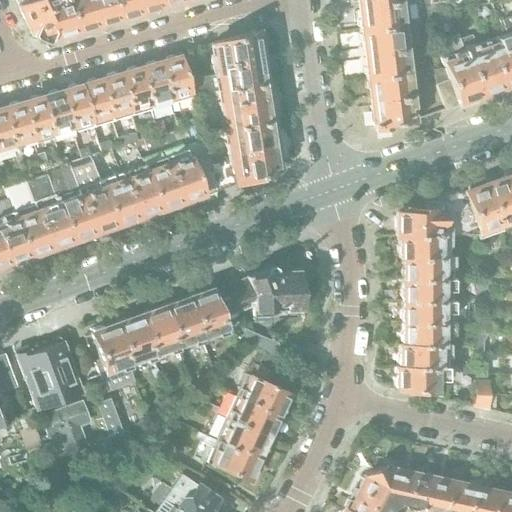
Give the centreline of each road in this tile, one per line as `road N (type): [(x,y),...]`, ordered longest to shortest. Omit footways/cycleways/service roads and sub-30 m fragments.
road 1 (residential): [(334,189),(0,310)]
road 2 (residential): [(19,73),(277,0)]
road 3 (residential): [(339,401),(348,294),(334,189)]
road 4 (residential): [(334,189),(301,0)]
road 5 (residential): [(511,126),(334,189)]
road 6 (residential): [(511,437),(339,401)]
road 7 (residential): [(285,511),(339,401)]
